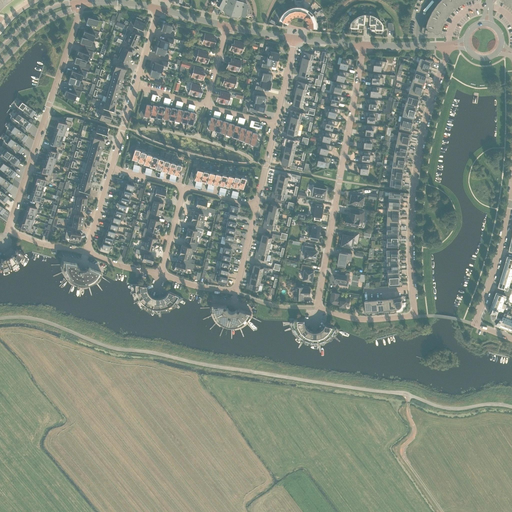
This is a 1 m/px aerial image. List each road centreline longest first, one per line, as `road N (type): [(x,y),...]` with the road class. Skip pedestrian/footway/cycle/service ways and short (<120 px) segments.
road 1 (unclassified): [(0,318),(38,319),(112,348),(409,395),(446,408),(511,407)]
road 2 (residential): [(447,45),(411,191),(415,316),(363,320),(317,308)]
road 3 (residential): [(86,253),(7,230),(81,4)]
road 4 (residential): [(317,308),(364,45)]
road 5 (residential): [(511,339),(476,319),(511,185)]
road 6 (residential): [(256,205),(236,293),(161,274)]
